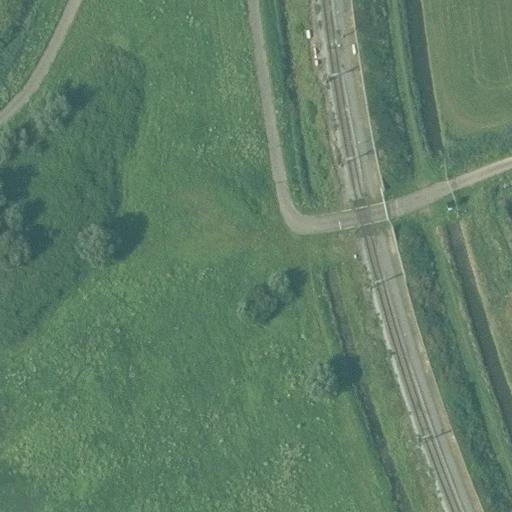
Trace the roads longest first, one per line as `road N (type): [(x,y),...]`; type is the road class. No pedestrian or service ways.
road 1 (track): [(0,361),(109,274),(156,258),(251,249),(296,224),(320,361),(366,511)]
road 2 (track): [(511,488),(418,201),(384,0)]
